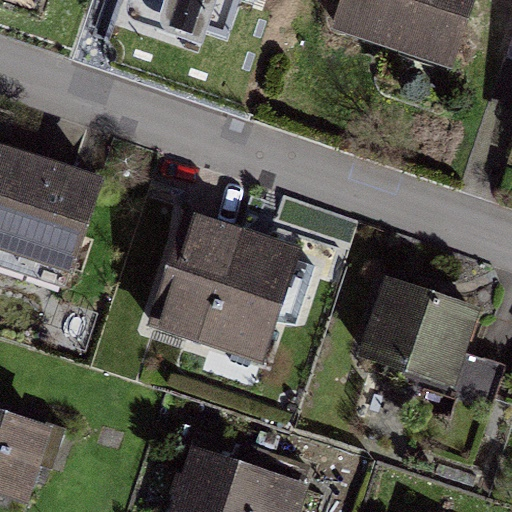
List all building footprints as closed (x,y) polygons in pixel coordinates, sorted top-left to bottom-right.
[(233,0),(146,0),(144,7),(223,33),(233,0)] [(469,0),(356,0),(340,54),(442,86),(469,0)] [(103,197),(0,165),(0,251),(78,276),(103,197)] [(290,263),(193,230),(159,330),(256,363),(290,263)] [(471,319),(388,292),(363,370),(446,397),(471,319)] [(23,511),(52,432),(0,413),(0,511),(2,511),(23,511)] [(301,511),(307,495),(196,460),(179,511),(301,511)]
